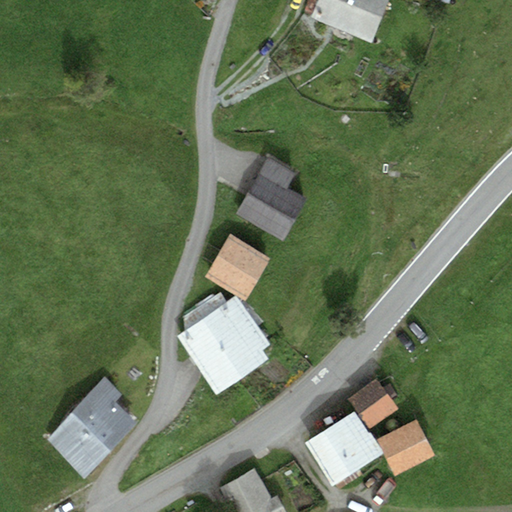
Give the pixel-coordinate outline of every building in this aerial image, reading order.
[(386,0),(307,0),(303,11),(310,14),(309,19),(370,42),(386,0)] [(296,171),(268,156),(237,214),(283,239),(306,197),(287,187),(296,171)] [(230,234),(205,277),(244,300),(269,257),(230,234)] [(183,331),(176,336),(215,393),(266,359),(261,351),(270,346),(235,294),(227,299),(221,291),(184,316),(183,331)] [(103,377),(43,438),(84,479),(138,424),(114,401),(121,394),(103,377)] [(375,378),(346,399),(368,430),(397,409),(375,378)] [(354,411),(304,442),(331,486),(383,454),(370,432),(368,434),(354,411)] [(416,419),(376,439),(395,476),(435,456),(416,419)] [(254,469),(218,488),(230,511),(285,511),(276,495),(270,498),(254,469)]
